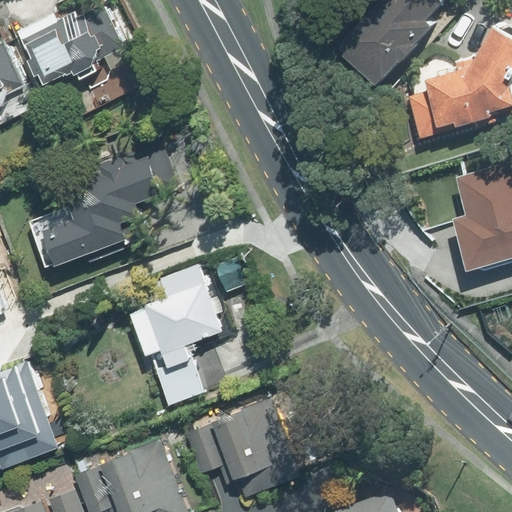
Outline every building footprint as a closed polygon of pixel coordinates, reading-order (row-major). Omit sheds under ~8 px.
[(99,0),(27,37),(52,84),(129,44),(105,0),(99,0)] [(349,0),(316,37),(376,89),(431,27),(422,20),(440,0),(349,0)] [(411,94),(423,135),(510,109),(509,84),(511,79),(511,40),(490,28),(466,69),(425,81),(427,89),(411,94)] [(0,96),(31,81),(7,36),(0,40),(0,96)] [(46,225),(60,260),(133,232),(127,216),(146,209),(141,197),(169,187),(154,149),(72,180),(84,211),(46,225)] [(511,159),(453,177),(478,262),(511,252),(511,159)] [(220,262),(230,288),(251,280),(241,254),(220,262)] [(172,293),(137,306),(152,349),(167,344),(173,361),(195,353),(190,340),(227,327),(203,260),(165,274),(172,293)] [(0,371),(0,466),(56,448),(28,362),(0,371)] [(219,418),(191,428),(205,468),(224,461),(230,480),(243,475),(249,492),(302,472),(273,394),(217,415),(219,418)] [(103,463),(79,472),(93,511),(113,504),(115,511),(190,511),(164,437),(102,459),(103,463)] [(88,511),(79,485),(2,511),(88,511)] [(400,511),(394,493),(342,511),(400,511)]
